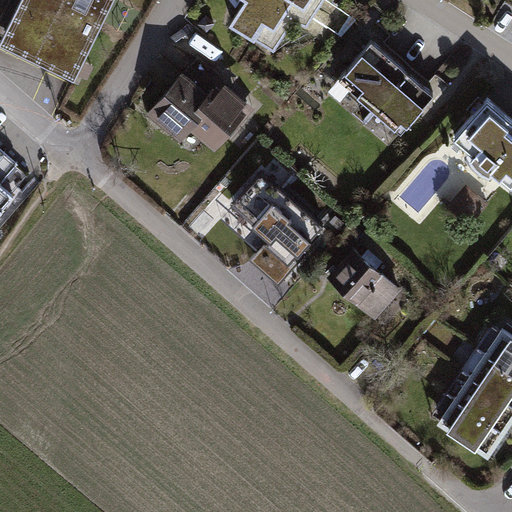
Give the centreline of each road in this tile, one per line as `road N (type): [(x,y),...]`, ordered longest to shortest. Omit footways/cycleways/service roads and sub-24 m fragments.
road 1 (residential): [(483,511),(75,149)]
road 2 (residential): [(75,149),(176,0)]
